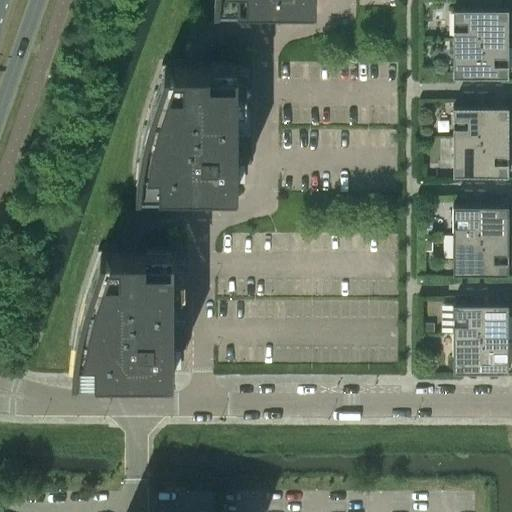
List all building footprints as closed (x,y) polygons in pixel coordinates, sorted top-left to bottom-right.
[(480,6),(452,6),(452,40),(480,40),(480,6)] [(508,6),(480,6),(480,40),(508,40),(508,6)] [(480,40),(452,40),(452,74),(480,74),(480,40)] [(508,40),(480,40),(480,74),(508,74),(508,40)] [(250,161),(250,62),(161,62),(153,86),(145,109),(139,132),(134,160),(132,184),(238,184),(238,161),(250,161)] [(480,104),(452,104),(452,138),(480,138),(480,104)] [(508,104),(480,104),(480,138),(508,138),(508,104)] [(480,138),(452,138),(452,172),(480,172),(480,138)] [(508,138),(480,138),(480,172),(508,172),(508,138)] [(480,202),(452,202),(452,236),(480,236),(480,202)] [(508,202),(480,202),(480,236),(508,236),(508,202)] [(480,236),(452,236),(452,271),(480,271),(480,236)] [(508,236),(480,236),(480,271),(508,271),(508,236)] [(186,347),(186,248),(97,248),(88,273),(81,295),(75,318),(70,345),(68,370),(174,370),(174,347),(186,347)] [(480,335),(480,300),(452,300),(452,304),(441,304),(441,332),(452,332),(452,335),(480,335)] [(508,300),(480,300),(480,335),(508,335),(508,300)] [(480,335),(452,335),(452,369),(480,369),(480,335)] [(508,335),(480,335),(480,369),(508,369),(508,335)]
